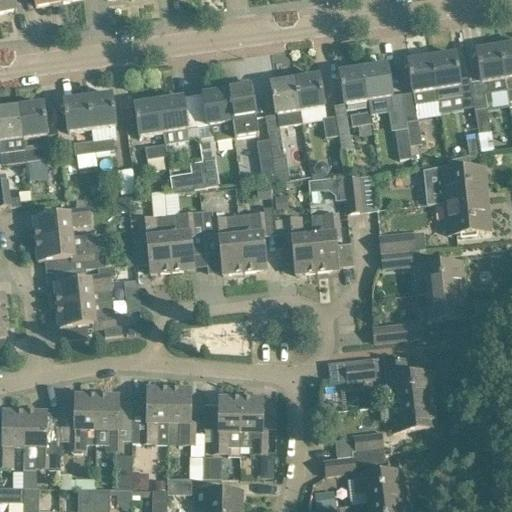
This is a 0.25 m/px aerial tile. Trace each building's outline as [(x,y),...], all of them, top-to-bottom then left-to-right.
[(0,0),(0,17),(16,14),(13,0),(0,0)] [(33,0),(36,10),(60,5),(59,0),(33,0)] [(508,105),(511,104),(511,47),(499,50),(508,105)] [(482,155),(490,154),(494,154),(487,112),(509,108),(508,105),(499,50),(475,54),(480,86),(470,87),(479,137),(482,155)] [(431,60),(436,93),(459,89),(460,89),(455,57),(431,60)] [(436,93),(431,60),(407,64),(412,97),(402,98),(412,161),(420,159),(419,149),(422,149),(416,108),(438,105),(436,93)] [(368,104),(390,100),(392,100),(387,67),(363,71),(368,104)] [(344,108),(368,104),(363,71),(338,75),(344,108)] [(319,79),(295,82),(302,127),(303,127),(301,114),(324,110),(322,98),(319,79)] [(295,82),(270,86),(275,118),(277,132),(280,131),(302,127),(295,82)] [(251,89),(241,91),(240,85),(228,87),(229,93),(227,93),(235,143),(259,139),(251,89)] [(235,143),(227,93),(202,97),(207,128),(208,128),(209,135),(215,141),(215,146),(235,143)] [(94,144),(95,156),(115,154),(113,143),(118,142),(112,97),(87,100),(92,133),(94,144)] [(400,163),(412,161),(402,98),(392,100),(390,100),(394,128),(400,163)] [(67,136),(92,133),(87,100),(63,104),(67,136)] [(189,145),(187,133),(182,100),(158,104),(163,137),(164,137),(165,149),(189,145)] [(139,141),(163,137),(158,104),(133,108),(139,141)] [(22,142),(48,139),(43,106),(19,109),(22,142)] [(26,165),(23,150),(22,142),(19,109),(0,111),(0,156),(0,157),(5,156),(7,168),(26,165)] [(372,138),(371,128),(373,127),(371,115),(351,119),(352,131),(358,130),(360,139),(372,138)] [(339,154),(334,120),(323,122),(326,142),(332,141),(334,155),(339,154)] [(479,137),(466,139),(469,158),(470,157),(482,155),(479,137)] [(75,159),(95,156),(94,144),(74,147),(75,159)] [(264,190),(278,187),(273,159),(270,144),(257,147),(261,168),(264,190)] [(49,182),(44,147),(23,150),(26,165),(29,184),(49,182)] [(147,163),(167,160),(165,149),(145,152),(147,163)] [(286,157),(273,159),(278,187),(290,185),(291,185),(286,157)] [(208,192),(220,190),(214,164),(204,166),(208,192)] [(173,198),(195,196),(195,194),(208,192),(204,166),(204,165),(191,167),(192,177),(170,180),(173,198)] [(427,209),(445,207),(486,203),(483,172),(453,175),(453,169),(441,170),(423,175),(427,209)] [(123,201),(135,200),(131,171),(119,173),(123,201)] [(343,183),(347,217),(365,215),(361,182),(343,183)] [(0,208),(9,207),(19,206),(18,196),(8,198),(6,183),(0,183),(0,208)] [(448,239),(469,236),(489,234),(486,203),(445,207),(448,239)] [(335,218),(334,210),(323,211),(324,219),(321,219),(321,226),(313,227),(314,242),(318,275),(338,273),(338,271),(353,270),(351,247),(336,249),(334,229),(339,229),(337,218),(335,218)] [(36,244),(69,240),(68,230),(90,228),(88,211),(77,213),(77,217),(34,222),(36,244)] [(246,275),(241,233),(241,229),(231,230),(230,222),(213,224),(212,217),(202,218),(203,228),(204,236),(218,234),(222,278),(246,275)] [(177,229),(167,230),(172,275),(193,273),(189,229),(203,228),(202,218),(176,220),(177,229)] [(251,228),(241,229),(241,233),(246,275),(266,273),(263,250),(261,230),(266,229),(265,218),(250,219),(251,228)] [(172,275),(167,230),(157,231),(156,222),(140,224),(142,246),(132,247),(134,260),(135,268),(135,269),(149,268),(150,278),(172,275)] [(303,244),(300,222),(284,223),(286,235),(290,234),(295,278),(318,275),(314,242),(303,244)] [(381,257),(408,255),(414,254),(412,237),(380,241),(381,257)] [(92,249),(91,238),(69,241),(69,240),(36,244),(38,265),(82,261),(82,266),(105,263),(103,248),(92,249)] [(414,254),(408,255),(409,268),(420,266),(418,254),(414,254)] [(383,272),(403,270),(410,269),(409,268),(408,255),(381,257),(383,272)] [(135,268),(134,260),(125,261),(126,269),(135,268)] [(464,294),(461,265),(416,270),(418,284),(425,283),(427,298),(464,294)] [(115,279),(114,270),(105,271),(97,272),(98,279),(99,284),(87,285),(55,288),(55,293),(57,310),(106,305),(105,294),(111,294),(111,293),(110,280),(115,279)] [(421,327),(467,322),(464,294),(427,298),(428,312),(420,313),(421,327)] [(107,315),(106,305),(57,310),(59,332),(103,327),(104,332),(105,332),(106,341),(123,339),(122,330),(115,331),(113,314),(107,315)] [(0,342),(8,341),(6,319),(0,319),(0,342)] [(375,347),(402,344),(401,330),(373,333),(375,347)] [(330,387),(374,382),(372,362),(327,367),(330,387)] [(407,378),(404,364),(384,366),(386,380),(388,395),(399,394),(401,407),(379,409),(379,410),(432,404),(429,376),(407,378)] [(133,396),(132,448),(141,448),(158,448),(167,448),(169,393),(147,393),(147,397),(133,396)] [(169,393),(167,448),(178,448),(192,449),(192,461),(189,461),(189,482),(192,483),(204,483),(205,461),(205,437),(195,437),(190,437),(191,393),(169,393)] [(69,432),(66,435),(66,441),(68,444),(69,444),(69,454),(71,454),(71,456),(73,457),(80,458),(82,457),(82,455),(86,455),(86,448),(96,449),(97,399),(75,399),(75,410),(75,428),(69,429),(69,432)] [(97,399),(96,449),(106,449),(106,455),(122,455),(123,444),(132,444),(132,429),(118,429),(118,405),(119,400),(97,399)] [(213,434),(213,458),(229,458),(229,453),(240,453),(241,402),(219,402),(219,410),(219,434),(213,434)] [(241,402),(240,453),(250,453),(250,458),(266,458),(267,447),(262,446),(263,402),(241,402)] [(435,431),(432,404),(379,410),(381,425),(391,423),(393,436),(415,434),(435,431)] [(60,475),(61,428),(61,417),(46,417),(46,416),(3,416),(2,460),(0,459),(0,471),(13,471),(13,450),(24,450),(23,480),(37,481),(37,472),(48,472),(48,474),(60,475)] [(337,464),(355,462),(354,456),(384,453),(382,437),(355,440),(356,443),(335,445),(337,464)] [(327,480),(347,478),(356,476),(356,470),(385,467),(384,453),(354,456),(355,462),(337,464),(325,465),(327,480)] [(205,461),(204,483),(222,484),(222,461),(205,461)] [(366,493),(367,508),(404,504),(404,502),(406,501),(408,499),(407,492),(405,491),(402,490),(401,475),(355,481),(356,494),(366,493)] [(116,490),(116,494),(117,494),(130,494),(132,494),(132,480),(116,480),(116,490)] [(168,483),(168,499),(192,499),(192,483),(189,482),(168,483)] [(155,484),(155,495),(166,495),(166,484),(155,484)] [(0,491),(0,506),(23,507),(23,502),(23,496),(23,492),(0,491)] [(23,511),(39,511),(40,492),(23,492),(23,496),(23,502),(23,507),(24,507),(23,511)] [(95,511),(95,494),(81,494),(80,511),(95,511)] [(95,494),(95,511),(109,511),(110,494),(109,494),(95,494)] [(117,494),(117,504),(120,510),(130,511),(130,500),(130,494),(117,494)] [(130,494),(130,500),(132,500),(140,500),(153,500),(152,511),(167,511),(168,495),(166,495),(155,495),(130,494)] [(240,511),(241,496),(196,496),(195,509),(207,509),(206,511),(240,511)] [(334,510),(333,497),(316,499),(317,511),(334,510)]
